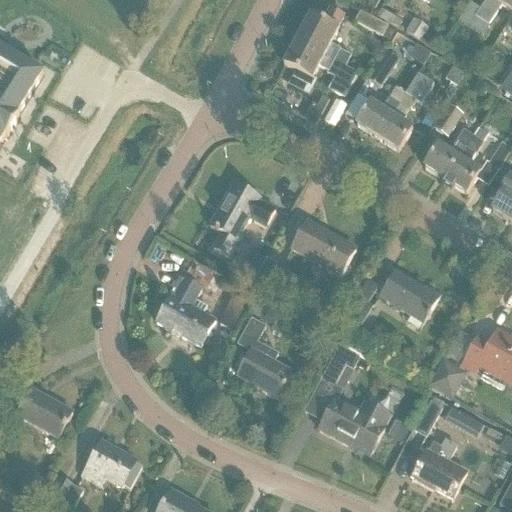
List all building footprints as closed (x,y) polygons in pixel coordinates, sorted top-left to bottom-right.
[(50,0),(76,17),(71,25),(94,40),(118,3),(113,0),(50,0)] [(380,0),(354,0),(375,11),(380,0)] [(511,15),(511,0),(490,0),(490,1),(489,0),(487,0),(479,12),(469,5),(458,23),(481,38),(501,8),(511,15)] [(321,24),(310,18),(297,43),(345,69),(351,57),(330,46),(337,33),(344,18),(328,9),(321,24)] [(383,40),(388,28),(360,13),(354,25),(383,40)] [(406,32),(421,40),(427,27),(412,19),(406,32)] [(345,69),(297,43),(284,68),(296,74),(290,87),(308,96),(315,83),(311,81),(318,69),(327,74),(326,76),(334,80),(328,91),(344,100),(357,75),(345,69)] [(0,151),(8,137),(10,138),(21,117),(19,117),(42,74),(0,50),(0,151)] [(368,82),(381,91),(399,63),(386,55),(368,82)] [(406,95),(405,97),(415,104),(420,107),(433,86),(418,77),(406,95)] [(356,128),(377,141),(391,118),(405,97),(406,95),(396,88),(381,112),(371,105),(356,128)] [(391,118),(377,141),(398,154),(412,132),(401,125),(415,104),(405,97),(391,118)] [(464,116),(448,107),(433,132),(448,141),(464,116)] [(478,131),(473,139),(445,184),(466,197),(480,175),(469,168),(488,137),(478,131)] [(445,184),(473,139),(463,132),(449,155),(438,148),(424,171),(445,184)] [(511,151),(511,150),(502,144),(489,165),(499,172),(511,151)] [(234,187),(210,230),(236,244),(249,221),(265,230),(276,212),(259,203),(260,202),(234,187)] [(511,226),(511,195),(506,191),(492,213),(511,226)] [(356,252),(307,225),(292,252),(340,279),(356,252)] [(264,289),(277,266),(265,260),(253,282),(264,289)] [(424,293),(395,275),(380,300),(423,326),(440,300),(425,291),(424,293)] [(201,292),(183,281),(172,300),(171,299),(156,325),(200,350),(215,324),(191,310),(201,292)] [(357,299),(344,320),(360,330),(373,309),(357,299)] [(236,380),(277,402),(291,375),(274,366),(278,357),(257,345),(266,330),(251,322),(237,347),(250,355),(236,380)] [(511,384),(511,346),(496,337),(489,348),(477,341),(462,368),(474,375),(479,366),(511,384)] [(360,360),(338,349),(320,382),(342,393),(360,360)] [(58,442),(73,415),(30,392),(16,419),(58,442)] [(357,416),(335,403),(319,433),(347,448),(348,445),(371,457),(391,420),(363,405),(357,416)] [(443,411),(430,404),(413,434),(427,441),(443,411)] [(395,422),(387,437),(403,446),(411,431),(395,422)] [(411,482),(452,504),(467,476),(448,466),(457,449),(444,442),(435,459),(426,454),(411,482)] [(101,445),(82,479),(100,489),(104,480),(122,490),(123,489),(129,492),(142,469),(135,466),(136,464),(101,445)] [(59,480),(46,503),(62,511),(73,511),(84,493),(59,480)] [(511,511),(511,487),(501,508),(508,511),(511,511)] [(201,511),(187,504),(188,502),(171,493),(159,511),(201,511)]
